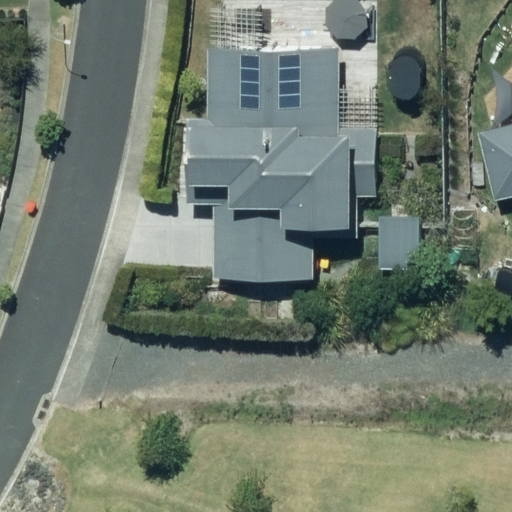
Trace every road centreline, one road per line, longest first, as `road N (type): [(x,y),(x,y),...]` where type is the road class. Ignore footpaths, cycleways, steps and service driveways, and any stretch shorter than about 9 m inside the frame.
road 1 (track): [(34,351),(153,378),(511,358)]
road 2 (residential): [(106,0),(92,108),(34,351),(0,411)]
